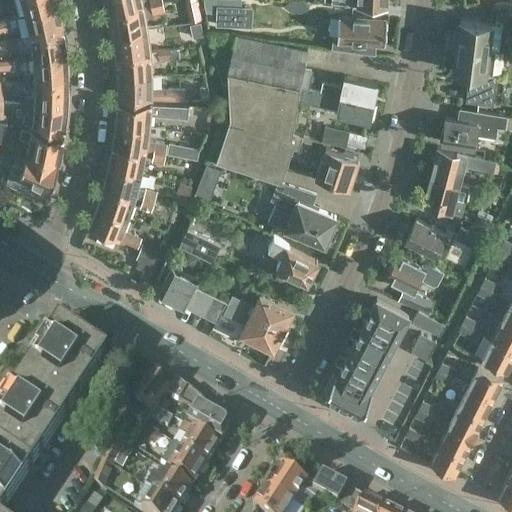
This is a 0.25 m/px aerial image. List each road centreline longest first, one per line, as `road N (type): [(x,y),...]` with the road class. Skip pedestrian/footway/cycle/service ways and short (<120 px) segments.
road 1 (residential): [(283,406),(389,187),(412,100),(421,0)]
road 2 (residential): [(34,272),(88,143),(82,0)]
road 3 (secondary): [(283,406),(34,272)]
road 4 (secondary): [(461,510),(283,406)]
road 5 (residential): [(219,511),(283,406)]
